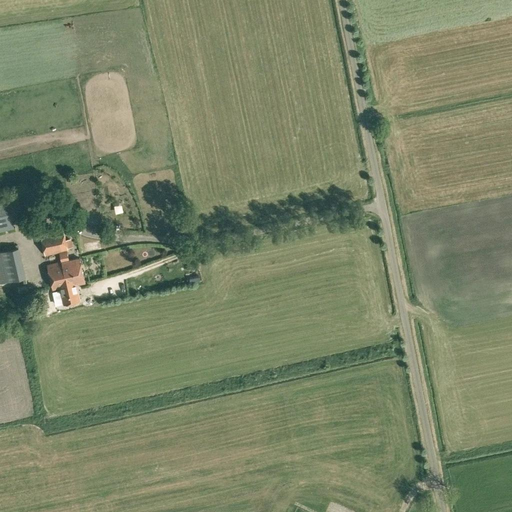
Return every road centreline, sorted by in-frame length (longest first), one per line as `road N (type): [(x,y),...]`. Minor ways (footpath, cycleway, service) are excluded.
road 1 (unclassified): [(444,511),(343,0)]
road 2 (unknown): [(385,209),(218,245),(79,239)]
